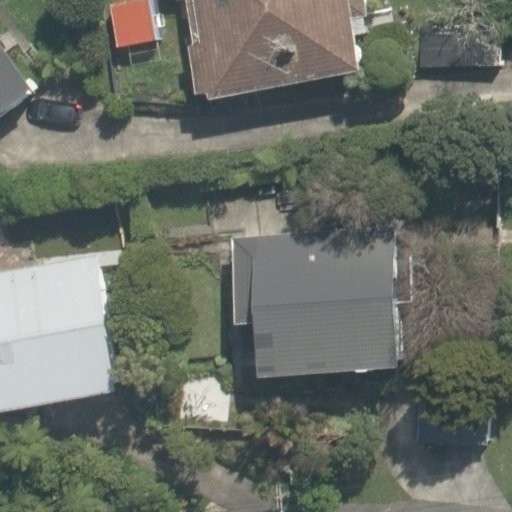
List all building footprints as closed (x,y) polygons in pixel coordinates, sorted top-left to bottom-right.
[(139,0),(116,4),(124,47),(161,41),(153,0),(139,0)] [(219,99),(220,99),(370,71),(360,18),(373,16),(369,0),(192,0),(200,44),(196,45),(205,94),(217,92),(218,91),(219,99)] [(420,25),(421,66),(503,64),(502,23),(420,25)] [(0,121),(42,88),(0,33),(0,121)] [(266,321),(270,375),(411,365),(401,226),(240,237),(238,237),(244,323),(266,321)] [(0,273),(0,413),(129,391),(105,255),(0,273)] [(421,443),(493,445),(494,367),(422,365),(421,443)]
